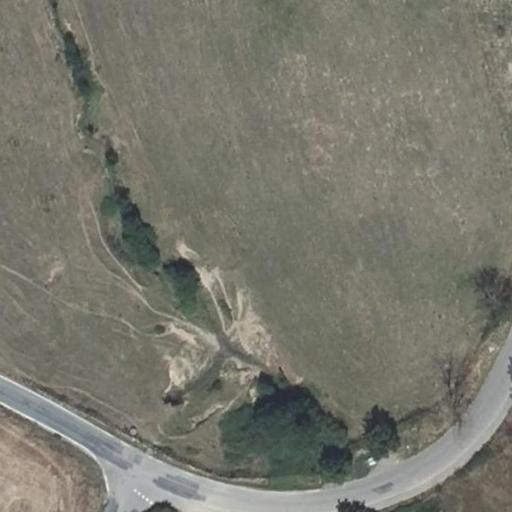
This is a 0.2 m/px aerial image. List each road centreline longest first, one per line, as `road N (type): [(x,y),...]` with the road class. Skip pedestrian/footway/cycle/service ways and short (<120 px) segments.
road 1 (unclassified): [(511,365),(478,429),(423,476),(364,496),(319,506),(259,505),(187,488),(130,462)]
road 2 (unclassified): [(130,462),(0,394)]
